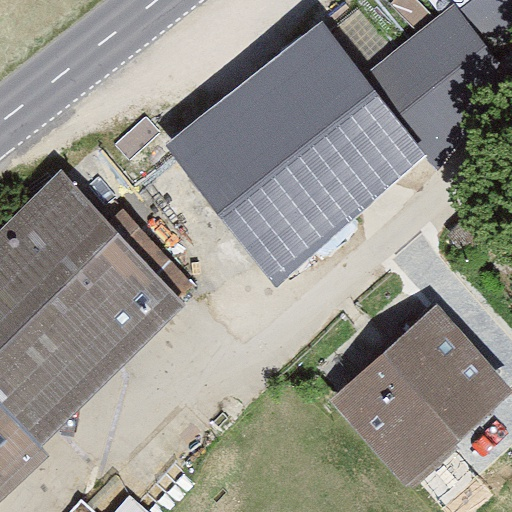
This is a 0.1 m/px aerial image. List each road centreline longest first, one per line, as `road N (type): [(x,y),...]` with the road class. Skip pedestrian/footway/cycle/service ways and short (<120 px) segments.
road 1 (residential): [(66,511),(164,421),(303,323),(511,130)]
road 2 (secondary): [(165,0),(0,128)]
